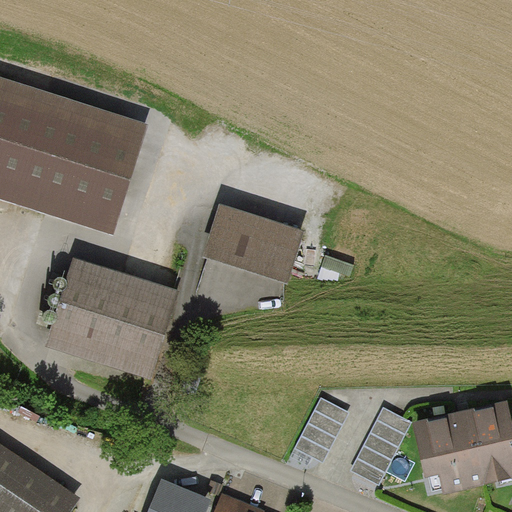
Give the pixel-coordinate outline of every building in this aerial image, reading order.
[(149,124),(0,76),(0,198),(114,234),(149,124)] [(304,231),(220,203),(203,256),(288,284),(304,231)] [(179,291),(75,258),(47,344),(151,377),(179,291)] [(350,412),(321,397),(295,448),(324,462),(350,412)] [(458,413),(413,423),(426,478),(439,475),(443,495),(511,479),(511,420),(508,402),(458,413)] [(411,421),(383,407),(351,470),(379,484),(411,421)] [(72,511),(81,498),(0,443),(0,511),(72,511)] [(206,511),(212,499),(162,479),(147,511),(206,511)] [(264,511),(265,510),(223,493),(215,511),(264,511)]
